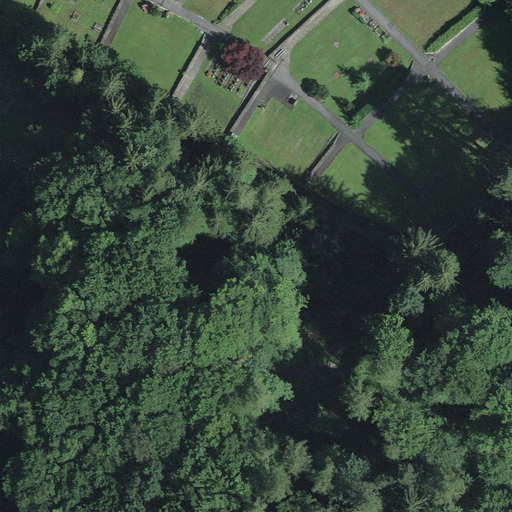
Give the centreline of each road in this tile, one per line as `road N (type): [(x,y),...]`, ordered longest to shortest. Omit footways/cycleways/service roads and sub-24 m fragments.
road 1 (track): [(195,386),(195,374),(220,365),(269,372),(369,365),(511,307)]
road 2 (track): [(183,511),(205,438),(195,386)]
